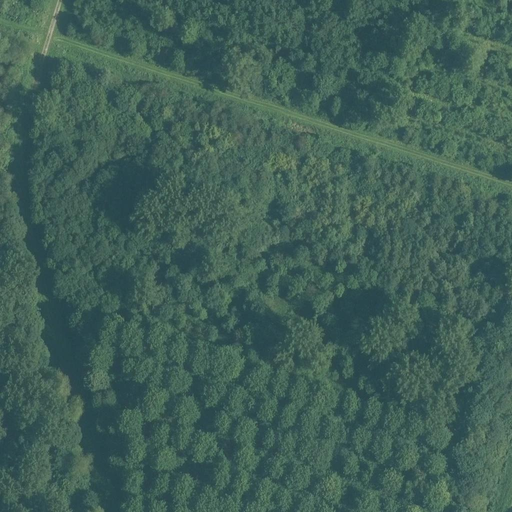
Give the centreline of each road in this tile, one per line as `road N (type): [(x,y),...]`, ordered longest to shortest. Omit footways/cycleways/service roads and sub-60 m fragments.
road 1 (track): [(63,0),(32,99),(24,186),(29,231),(112,511)]
road 2 (track): [(49,37),(511,184)]
